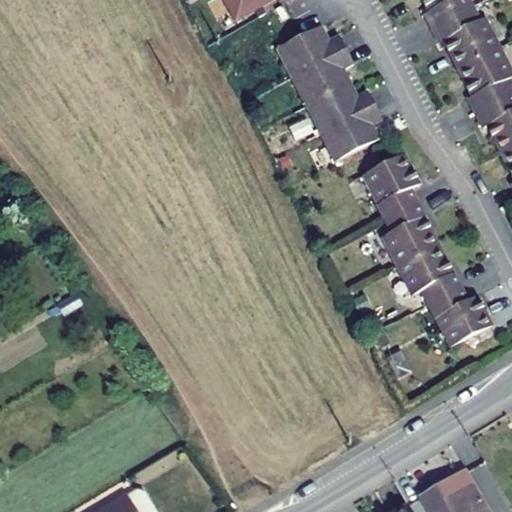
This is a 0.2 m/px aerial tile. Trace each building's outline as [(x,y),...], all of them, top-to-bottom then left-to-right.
[(214,0),(233,30),(278,3),(275,0),(214,0)] [(473,97),(470,99),(486,128),(489,126),(511,169),(511,85),(508,79),(511,77),(511,72),(485,23),(479,26),(465,0),(420,0),(428,15),(425,16),(441,46),(445,44),(473,97)] [(422,18),(439,48),(441,46),(425,16),(422,18)] [(321,31),(281,53),(340,163),(381,141),(373,127),(383,122),(375,107),(351,120),(344,106),(358,99),(344,74),(331,81),(324,67),(347,55),(339,41),(330,46),(321,31)] [(324,67),(331,81),(344,74),(354,69),(347,55),(324,67)] [(344,106),(351,120),(375,107),(368,94),(358,99),(344,106)] [(467,100),(483,129),(486,128),(470,99),(467,100)] [(421,183),(406,156),(370,175),(400,229),(387,236),(417,293),(430,285),(461,341),(496,322),(479,290),(470,294),(412,188),(421,183)] [(419,504),(423,511),(481,511),(463,480),(419,504)] [(154,511),(148,501),(141,499),(133,504),(119,511),(154,511)]
